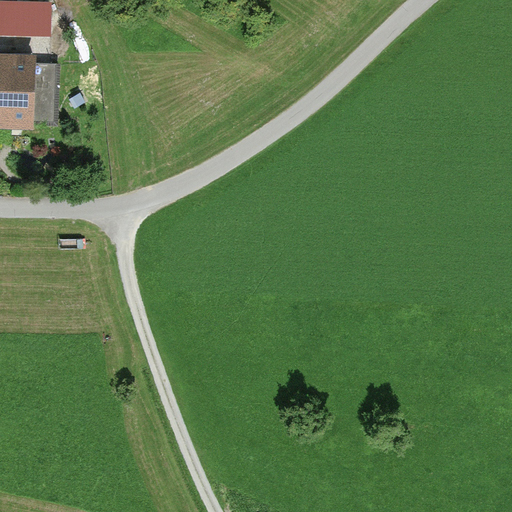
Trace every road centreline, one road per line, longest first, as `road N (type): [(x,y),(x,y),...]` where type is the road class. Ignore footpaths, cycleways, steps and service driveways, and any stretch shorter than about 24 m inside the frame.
road 1 (residential): [(420,0),(298,111),(173,187),(125,205),(0,204)]
road 2 (track): [(125,205),(136,309),(217,511)]
